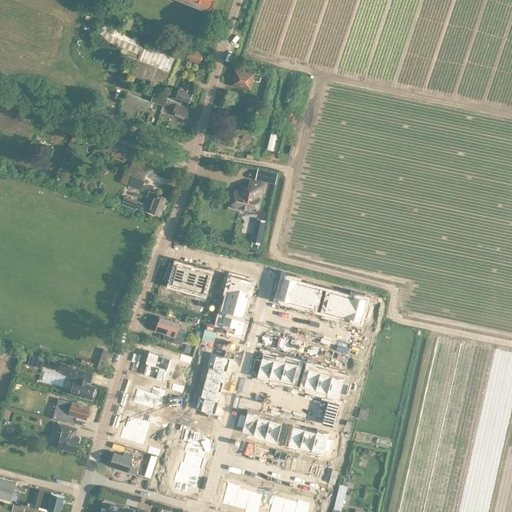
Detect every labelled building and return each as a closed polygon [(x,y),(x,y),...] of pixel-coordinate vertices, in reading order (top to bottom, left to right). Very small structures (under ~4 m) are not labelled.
[(117,56),(134,63),(130,74),(155,85),(157,80),(166,84),(166,83),(174,86),(185,60),(177,57),(178,56),(143,41),(144,40),(100,21),(94,35),(93,38),(99,40),(100,37),(121,46),(117,56)] [(203,52),(189,47),(182,44),(178,54),(185,57),(199,62),(203,52)] [(115,63),(110,61),(107,69),(116,72),(117,68),(114,66),(115,63)] [(230,84),(250,89),(253,78),(252,78),(253,72),(234,68),(230,84)] [(176,100),(177,99),(177,97),(188,102),(192,92),(189,90),(192,84),(184,81),(181,88),(179,87),(177,91),(167,87),(165,92),(170,94),(169,97),(176,100)] [(118,111),(132,116),(136,104),(146,107),(149,100),(126,92),(118,111)] [(150,100),(162,104),(160,110),(171,115),(171,112),(184,117),(188,108),(179,104),(180,102),(163,96),(153,92),(150,100)] [(250,117),(256,119),(260,105),(253,104),(250,117)] [(67,132),(82,137),(83,132),(69,127),(67,132)] [(49,157),(52,148),(54,144),(31,137),(30,140),(23,137),(18,153),(25,155),(27,150),(36,153),(36,152),(49,157)] [(127,175),(131,176),(127,185),(131,186),(129,191),(137,194),(139,189),(143,181),(142,181),(146,171),(131,164),(127,175)] [(276,174),(257,169),(254,179),(274,184),(276,174)] [(237,194),(232,193),(229,205),(248,210),(249,205),(254,207),(257,196),(255,196),(257,190),(260,191),(262,184),(248,180),(246,187),(238,185),(237,191),(238,191),(237,194)] [(141,207),(148,209),(148,210),(159,214),(166,197),(147,190),(141,207)] [(264,220),(256,218),(254,229),(262,230),(264,220)] [(173,268),(170,276),(172,276),(171,281),(171,282),(172,283),(172,282),(181,285),(182,285),(187,265),(186,265),(177,263),(177,262),(176,262),(176,263),(175,268),(173,268)] [(187,265),(182,285),(182,286),(182,285),(192,288),(191,288),(192,288),(198,268),(197,268),(188,265),(187,265)] [(198,268),(192,288),(193,288),(202,291),(203,291),(203,290),(208,272),(209,271),(208,271),(207,271),(199,268),(198,268)] [(276,279),(273,290),(279,292),(277,296),(289,300),(294,281),(295,281),(296,278),(283,275),(282,281),(276,279)] [(230,277),(227,288),(247,294),(250,283),(246,282),(246,280),(235,277),(234,279),(230,277)] [(294,281),(289,300),(301,303),(306,284),(295,281),(294,281)] [(306,284),(301,303),(313,306),(318,287),(306,284)] [(229,289),(226,299),(244,304),(247,294),(227,288),(227,289),(229,289)] [(329,290),(324,309),(336,312),(341,294),(329,290)] [(341,294),(336,312),(347,316),(352,297),(341,294)] [(352,297),(347,316),(359,319),(360,314),(367,316),(370,305),(364,303),(365,297),(353,294),(352,297)] [(222,308),(242,313),(244,304),(226,299),(224,308),(222,308)] [(222,308),(218,321),(231,325),(230,330),(240,333),(246,314),(242,313),(222,308)] [(317,313),(314,321),(320,323),(323,314),(317,313)] [(178,322),(159,316),(154,329),(166,333),(164,339),(178,343),(181,332),(175,330),(178,322)] [(95,370),(101,372),(108,351),(102,349),(95,370)] [(148,349),(144,361),(168,368),(172,357),(148,349)] [(210,351),(206,365),(226,370),(230,371),(234,358),(235,352),(225,350),(223,355),(210,351)] [(30,352),(27,361),(42,365),(44,356),(30,352)] [(180,352),(178,359),(189,363),(192,356),(180,352)] [(254,357),(251,369),(257,370),(256,376),(268,379),(269,377),(268,376),(273,358),(262,354),(260,359),(254,357)] [(79,365),(90,369),(92,362),(81,358),(79,365)] [(273,358),(268,376),(269,377),(280,380),(285,361),(273,358)] [(57,369),(65,371),(67,363),(59,361),(57,369)] [(146,362),(143,373),(165,380),(168,368),(144,361),(146,362)] [(285,361),(280,380),(292,383),(297,364),(285,361)] [(208,366),(205,375),(224,380),(226,370),(206,365),(208,366)] [(75,377),(74,380),(73,379),(69,393),(90,399),(94,385),(85,383),(86,380),(89,381),(91,373),(72,367),(69,375),(75,377)] [(308,367),(303,386),(315,389),(320,370),(308,367)] [(320,370),(315,389),(326,392),(331,373),(320,370)] [(326,392),(325,395),(337,398),(339,393),(345,394),(348,383),(342,381),(343,377),(331,373),(326,392)] [(205,375),(203,385),(221,390),(224,380),(205,375)] [(171,384),(170,391),(181,394),(183,387),(171,384)] [(198,394),(218,400),(221,390),(203,385),(200,394),(198,394)] [(136,387),(132,400),(154,407),(158,394),(150,391),(151,390),(145,388),(144,389),(136,387)] [(170,391),(168,398),(179,401),(180,396),(181,394),(170,391)] [(198,394),(195,407),(208,411),(206,417),(217,420),(222,401),(218,400),(198,394)] [(71,402),(64,400),(58,419),(70,422),(72,414),(85,418),(86,415),(88,414),(89,413),(89,412),(89,410),(88,409),(89,406),(71,401),(71,402)] [(368,409),(359,407),(357,416),(365,419),(368,409)] [(239,413),(236,424),(242,426),(241,431),(253,434),(258,415),(259,412),(247,409),(245,415),(239,413)] [(122,425),(146,433),(149,422),(153,423),(155,417),(143,413),(141,419),(127,414),(124,425),(122,425)] [(258,415),(253,434),(264,437),(269,418),(258,415)] [(269,418),(264,437),(276,440),(281,421),(269,418)] [(76,428),(58,423),(56,431),(60,432),(56,446),(76,452),(79,441),(76,440),(78,435),(74,434),(76,428)] [(292,424),(287,443),(299,447),(304,428),(292,424)] [(122,425),(118,436),(142,444),(146,433),(122,425)] [(304,428),(299,447),(310,450),(316,431),(315,431),(304,428)] [(316,431),(310,450),(322,453),(324,448),(330,450),(333,439),(327,437),(328,431),(316,428),(315,431),(316,431)] [(186,438),(183,451),(203,456),(206,457),(212,439),(201,436),(199,441),(186,438)] [(148,445),(146,452),(157,455),(159,449),(148,445)] [(109,465),(125,470),(135,473),(139,458),(123,453),(122,454),(114,451),(109,465)] [(182,461),(200,466),(203,456),(183,451),(182,451),(184,452),(182,461)] [(156,456),(150,454),(143,475),(149,477),(156,456)] [(177,470),(177,471),(197,476),(200,466),(182,461),(179,471),(177,470)] [(177,471),(174,481),(176,482),(174,488),(186,491),(187,485),(194,487),(197,476),(177,471)] [(15,482),(0,478),(0,496),(11,500),(15,482)] [(223,485),(221,494),(223,494),(221,502),(233,506),(238,487),(226,484),(226,486),(223,485)] [(339,484),(332,509),(340,511),(346,485),(339,484)] [(238,487),(233,506),(244,509),(243,511),(244,511),(250,490),(238,487)] [(44,490),(39,506),(47,508),(59,511),(63,495),(51,492),(44,490)] [(250,490),(244,511),(256,511),(262,493),(250,490)] [(273,494),(268,511),(280,511),(285,498),(273,494)] [(285,498),(280,511),(293,511),(296,501),(285,498)] [(132,511),(133,509),(124,506),(124,507),(102,500),(98,511),(132,511)] [(296,501),(293,511),(308,511),(310,507),(308,506),(308,504),(296,501)] [(22,511),(24,507),(12,503),(11,509),(20,511),(22,511)]
